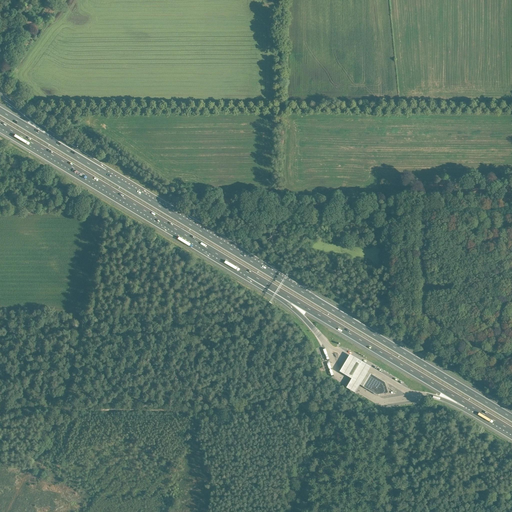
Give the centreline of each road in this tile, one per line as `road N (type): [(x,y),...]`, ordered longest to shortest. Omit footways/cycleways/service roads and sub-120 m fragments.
road 1 (motorway): [(511,418),(103,172)]
road 2 (track): [(288,511),(329,410),(0,406)]
road 3 (track): [(60,107),(400,109)]
road 4 (motorway): [(0,123),(244,271)]
road 5 (motorway): [(244,271),(476,410)]
road 6 (track): [(281,0),(279,189)]
road 7 (motorway): [(103,172),(0,110)]
